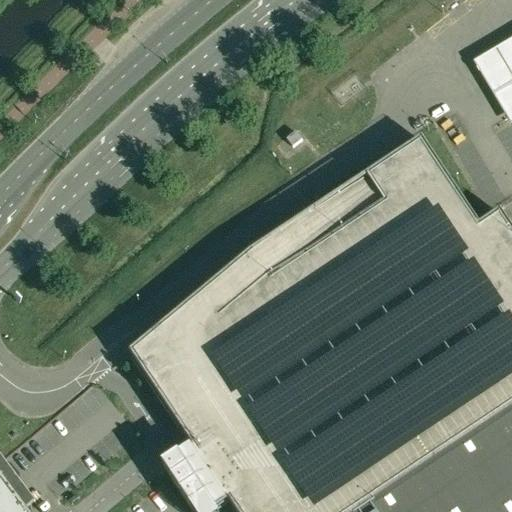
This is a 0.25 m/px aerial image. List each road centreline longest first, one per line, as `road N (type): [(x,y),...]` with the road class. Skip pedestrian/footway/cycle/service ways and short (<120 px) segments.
road 1 (secondary): [(0,274),(179,97),(297,0)]
road 2 (secondary): [(212,0),(36,158)]
